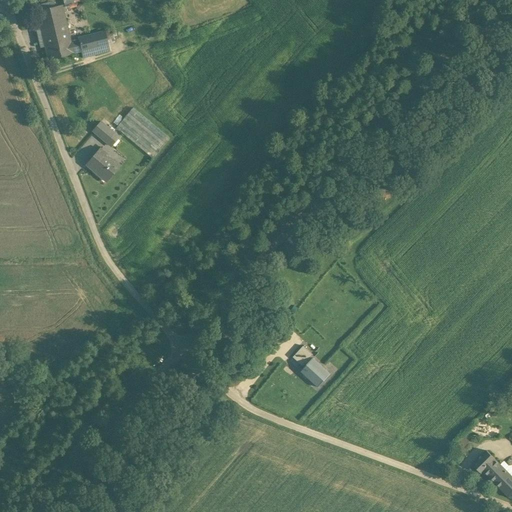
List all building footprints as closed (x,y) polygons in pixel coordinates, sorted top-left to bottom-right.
[(65,20),(59,21),(55,7),(36,12),(39,27),(40,26),(49,60),(81,52),(78,40),(70,42),(65,20)] [(111,30),(104,32),(106,39),(113,38),(111,30)] [(104,32),(77,38),(81,52),(82,58),(110,51),(106,39),(104,32)] [(125,94),(129,98),(136,104),(142,96),(129,85),(122,92),(125,94)] [(125,94),(108,115),(112,118),(129,98),(125,94)] [(170,138),(133,108),(115,129),(152,160),(170,138)] [(108,115),(102,121),(107,124),(112,118),(108,115)] [(113,134),(100,123),(93,131),(105,143),(113,134)] [(119,166),(99,149),(86,165),(93,171),(94,169),(107,180),(119,166)] [(313,354),(304,345),(293,357),(303,365),(313,354)] [(330,374),(313,359),(301,372),(318,388),(330,374)] [(497,402),(489,409),(495,415),(503,407),(497,402)] [(502,466),(487,451),(473,465),(481,473),(483,471),(509,498),(511,494),(511,476),(509,473),(502,466)] [(511,469),(511,466),(507,462),(502,466),(509,473),(511,469)]
